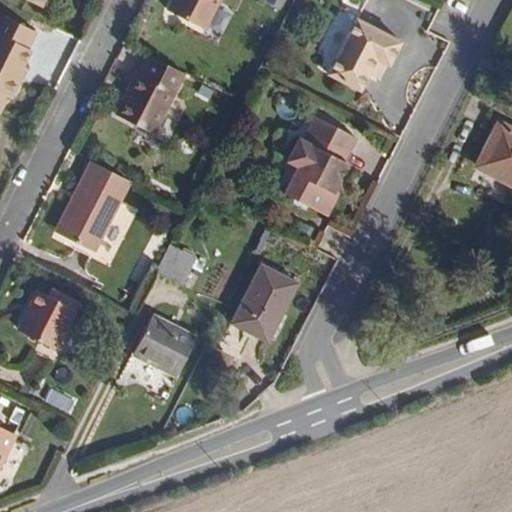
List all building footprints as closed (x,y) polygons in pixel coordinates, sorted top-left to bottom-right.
[(204,29),(219,0),(173,0),(168,10),(204,29)] [(29,49),(36,32),(0,13),(0,112),(8,97),(11,99),(20,81),(19,77),(24,67),(31,50),(29,49)] [(401,42),(356,19),(328,74),(360,90),(369,74),(376,59),(384,63),(389,66),(401,42)] [(137,72),(115,114),(154,134),(184,73),(149,55),(140,73),(137,72)] [(377,78),(384,63),(376,59),(369,74),(377,78)] [(485,103),(498,79),(486,72),(473,96),(485,103)] [(284,193),(327,215),(337,194),(333,192),(338,181),(348,164),(343,162),(356,137),(315,117),(303,141),(299,138),(287,161),(298,166),(284,193)] [(511,129),(499,123),(477,166),(511,183),(511,129)] [(131,181),(91,161),(74,194),(80,197),(61,235),(94,252),(131,181)] [(343,183),(338,181),(333,192),(337,194),(343,183)] [(61,235),(80,197),(74,194),(55,232),(61,235)] [(169,244),(155,272),(182,285),(196,258),(169,244)] [(232,323),(268,341),(297,283),(261,265),(232,323)] [(51,288),(47,295),(65,304),(69,298),(51,288)] [(34,309),(22,332),(55,349),(79,303),(69,298),(65,304),(47,295),(38,290),(30,306),(34,309)] [(30,306),(17,330),(22,332),(34,309),(30,306)] [(133,354),(176,376),(196,337),(152,315),(133,354)] [(0,464),(15,434),(0,426),(0,464)]
